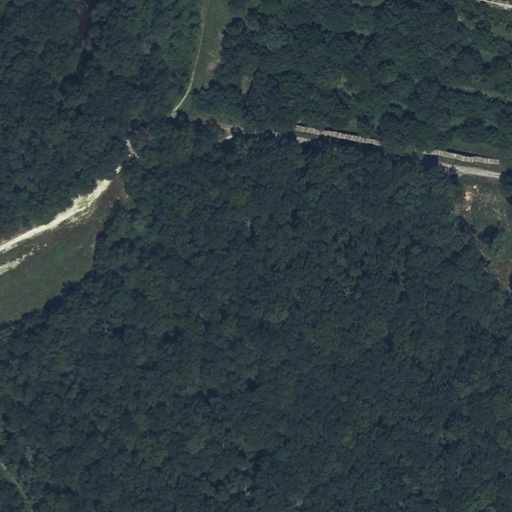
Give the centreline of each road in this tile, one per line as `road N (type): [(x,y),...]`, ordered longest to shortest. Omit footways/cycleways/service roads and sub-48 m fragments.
road 1 (track): [(143,111),(511,175)]
road 2 (track): [(0,335),(100,275),(123,173)]
road 3 (track): [(123,173),(145,157),(188,155),(256,129)]
road 4 (track): [(143,111),(189,85),(205,0)]
road 5 (track): [(0,236),(123,173)]
